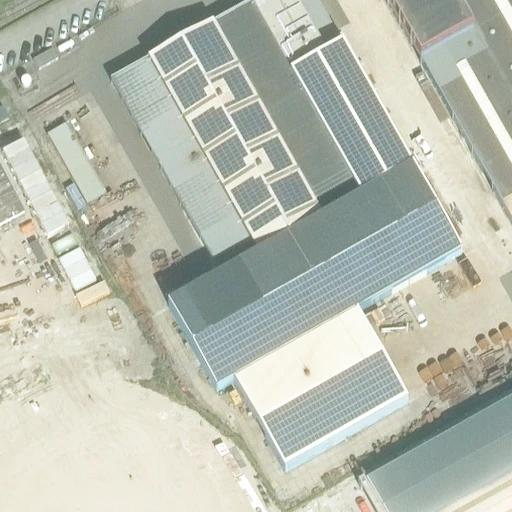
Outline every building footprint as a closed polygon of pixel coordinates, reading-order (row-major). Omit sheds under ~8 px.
[(328,53),(297,0),(262,0),(256,4),(255,2),(253,4),(252,3),(111,82),(221,277),(168,307),(216,393),(461,255),(412,169),(359,198),(299,92),(290,75),(328,53)] [(511,0),(383,0),(511,226),(511,0)] [(342,45),(328,53),(290,75),(359,198),(412,169),(342,45)] [(61,148),(85,135),(75,114),(51,126),(61,148)] [(13,293),(0,295),(0,320),(18,317),(13,293)] [(408,405),(357,314),(233,384),(284,474),(408,405)] [(53,325),(56,353),(131,347),(128,318),(53,325)] [(511,402),(366,485),(381,511),(447,511),(511,476),(511,402)] [(511,511),(511,476),(447,511),(511,511)]
